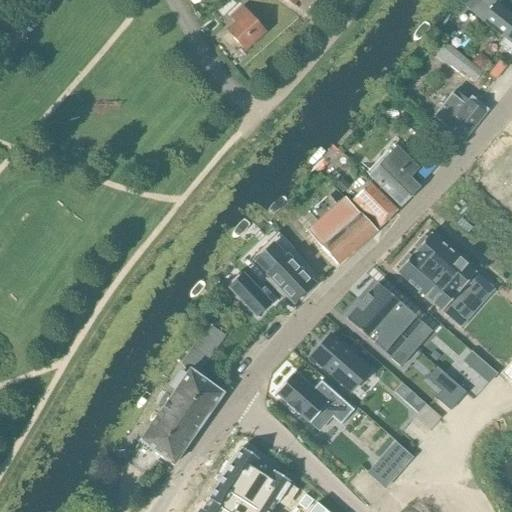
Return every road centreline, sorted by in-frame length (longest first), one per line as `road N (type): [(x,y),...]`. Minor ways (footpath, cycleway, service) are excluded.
road 1 (unclassified): [(231,407),(283,341),(422,204),(511,100)]
road 2 (residential): [(172,0),(211,67),(262,115),(364,0)]
road 3 (tertiary): [(355,511),(267,429),(231,407)]
road 4 (tertiary): [(164,511),(231,407)]
